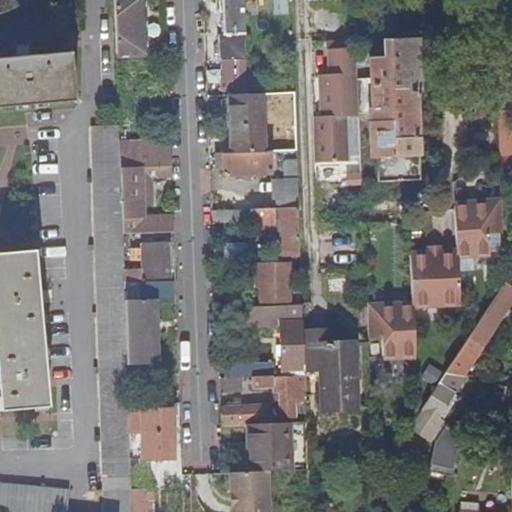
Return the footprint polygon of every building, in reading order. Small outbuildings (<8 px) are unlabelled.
[(143,0),(114,0),(116,56),(145,55),(143,0)] [(246,62),(243,0),(223,0),(223,1),(216,1),(217,12),(224,12),(225,35),(220,36),(221,63),(246,62)] [(498,0),(492,0),(494,18),(506,17),(511,16),(511,6),(499,7),(498,0)] [(506,17),(494,18),(494,33),(507,33),(506,17)] [(511,40),(495,42),(495,52),(511,51),(511,40)] [(357,80),(358,115),(368,114),(369,158),(375,158),(376,182),(418,181),(417,157),(419,157),(416,92),(419,91),(417,41),(382,42),(383,59),(369,59),(370,80),(357,80)] [(360,163),(359,146),(358,115),(357,80),(355,50),(328,52),(329,76),(319,77),(320,93),(330,93),(330,104),(330,118),(314,118),(315,164),(360,163)] [(0,109),(76,103),(71,55),(32,58),(31,56),(18,57),(18,59),(0,60),(0,109)] [(264,154),(261,95),(247,96),(229,97),(232,155),(264,154)] [(511,126),(501,127),(503,153),(511,152),(511,126)] [(121,171),(120,145),(119,127),(92,128),(104,511),(132,511),(132,489),(128,407),(127,368),(124,285),(122,236),(121,171)] [(170,168),(169,143),(120,145),(121,171),(170,168)] [(271,154),(264,154),(232,155),(215,156),(215,167),(223,167),(223,175),(272,174),(271,154)] [(511,155),(499,156),(501,204),(511,203),(511,155)] [(170,179),(170,168),(121,171),(122,236),(173,234),(172,218),(141,220),(141,205),(146,204),(146,189),(141,189),(141,181),(170,179)] [(299,207),(298,179),(273,180),(274,209),(299,207)] [(502,232),(501,204),(453,207),(455,254),(458,254),(458,255),(489,253),(489,233),(502,232)] [(299,207),(274,209),(213,212),(213,224),(251,222),(251,226),(276,225),(276,220),(281,219),(282,259),(300,258),(301,258),(299,207)] [(170,279),(168,244),(143,244),(144,279),(170,279)] [(0,411),(48,408),(40,304),(43,304),(41,289),(39,289),(35,252),(0,254),(0,411)] [(427,255),(408,256),(411,302),(411,306),(413,306),(460,302),(458,255),(458,254),(455,254),(438,255),(428,255),(427,255)] [(291,303),(290,272),(289,267),(289,264),(255,265),(255,290),(258,290),(259,304),(291,303)] [(444,374),(463,377),(510,304),(511,305),(511,283),(505,284),(504,282),(444,374)] [(166,302),(166,283),(124,285),(127,368),(159,367),(156,303),(166,302)] [(304,331),(302,305),(245,308),(246,327),(281,326),(282,371),(305,371),(304,336),(304,331)] [(366,308),(366,311),(367,337),(381,337),(382,357),(415,356),(414,319),(413,306),(411,306),(366,308)] [(304,336),(305,371),(322,371),(323,412),(357,411),(354,342),(329,344),(329,336),(304,336)] [(252,378),(272,377),(272,365),(232,366),(232,379),(242,379),(252,378)] [(306,404),(305,375),(272,377),(252,378),(252,389),(273,388),(274,403),(279,403),(280,419),(295,419),(295,404),(306,404)] [(443,376),(410,427),(430,440),(442,422),(438,419),(454,393),(459,395),(463,388),(458,384),(463,377),(443,376)] [(242,379),(232,379),(219,380),(220,395),(240,394),(239,391),(243,391),(242,379)] [(442,422),(459,395),(454,393),(438,419),(442,422)] [(170,412),(170,405),(151,406),(150,412),(143,412),(144,461),(173,460),(172,412),(170,412)] [(221,424),(271,422),(271,408),(240,409),(240,405),(226,406),(226,410),(221,410),(221,424)] [(284,471),(290,471),(289,424),(241,426),(243,473),(267,472),(284,471)] [(454,467),(461,437),(441,432),(433,462),(454,467)] [(243,473),(231,474),(232,511),(269,511),(267,472),(243,473)] [(0,511),(67,511),(70,492),(0,485),(0,511)] [(132,511),(152,511),(151,489),(132,489),(132,511)] [(458,511),(464,511),(476,511),(477,503),(459,501),(458,511)]
